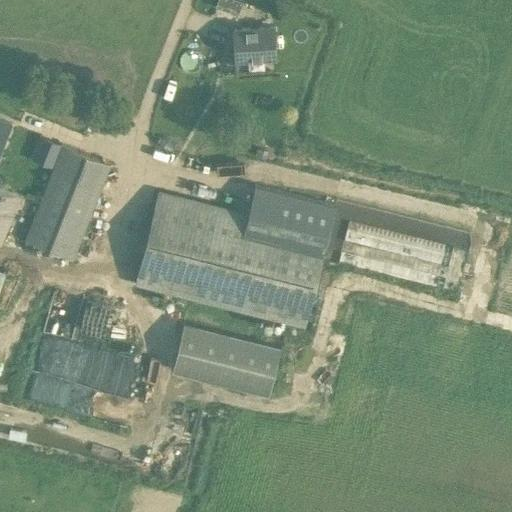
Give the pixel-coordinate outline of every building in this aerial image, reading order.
[(275,57),(273,26),(233,29),(235,59),(275,57)] [(191,73),(186,93),(213,99),(218,80),(191,73)] [(0,142),(12,118),(0,112),(0,142)] [(73,258),(102,185),(110,163),(61,144),(52,169),(25,239),(73,258)] [(0,243),(0,244),(20,196),(0,187),(0,243)] [(274,221),(276,213),(250,206),(248,215),(158,192),(136,282),(304,324),(326,235),(274,221)] [(53,291),(39,372),(81,379),(79,391),(63,389),(63,392),(56,391),(53,409),(150,425),(154,403),(121,397),(129,353),(73,343),(81,296),(53,291)] [(268,394),(280,345),(184,321),(178,344),(172,369),(230,384),(268,394)]
